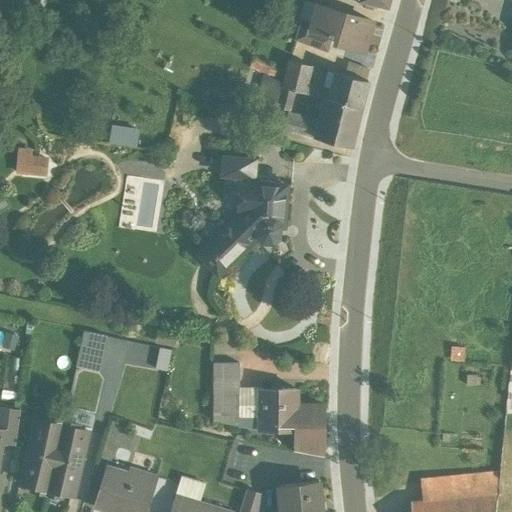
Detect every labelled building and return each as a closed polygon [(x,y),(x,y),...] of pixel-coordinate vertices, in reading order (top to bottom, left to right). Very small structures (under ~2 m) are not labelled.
[(388,0),(358,0),(359,0),(364,2),(362,7),(372,10),(373,4),(386,8),(388,0)] [(372,21),(320,5),(314,25),(313,31),(333,37),(345,41),(344,46),(363,52),(372,21)] [(333,37),(313,31),(314,25),(300,21),(294,40),(329,53),(333,37)] [(252,66),(274,78),(277,71),(255,59),(252,66)] [(312,67),(290,61),(283,87),(294,91),(304,93),(312,67)] [(283,87),(250,73),(233,111),(266,125),(283,129),(287,116),(289,110),(277,108),(283,87)] [(367,81),(335,73),(330,91),(328,100),(360,108),(367,81)] [(294,91),(283,87),(277,108),(289,110),(294,91)] [(330,91),(320,88),(318,97),(324,99),(328,100),(330,91)] [(328,100),(324,99),(317,124),(314,137),(350,146),(360,108),(328,100)] [(297,119),(287,116),(283,129),(294,132),(297,119)] [(317,124),(297,119),(294,132),(314,137),(317,124)] [(32,152),(17,151),(16,175),(46,176),(47,160),(32,159),(32,152)] [(252,161),(225,159),(223,175),(251,178),(252,161)] [(285,187),(249,184),(247,214),(242,219),(237,213),(197,251),(217,273),(256,236),(262,242),(271,243),(277,236),(278,226),(282,226),(285,187)] [(97,371),(107,337),(84,331),(75,365),(97,371)] [(465,346),(452,345),(451,359),(464,360),(465,346)] [(239,364),(213,364),(213,379),(239,378),(239,364)] [(239,378),(213,379),(213,422),(240,426),(239,378)] [(296,388),(261,388),(260,416),(260,429),(295,429),(296,429),(296,402),(296,388)] [(323,402),(296,402),(296,429),(295,429),(294,437),(321,437),(324,437),(323,402)] [(20,409),(0,406),(0,430),(2,430),(0,440),(0,442),(15,445),(20,409)] [(260,416),(247,417),(247,427),(260,429),(260,416)] [(62,422),(47,419),(46,422),(36,419),(21,482),(32,484),(31,488),(46,492),(62,422)] [(62,422),(46,492),(61,495),(62,491),(72,494),(87,432),(76,429),(77,425),(62,422)] [(321,437),(294,437),(294,450),(320,456),(321,437)] [(130,469),(129,473),(107,467),(95,507),(110,511),(145,511),(157,478),(130,469)] [(498,471),(487,472),(487,494),(497,493),(498,471)] [(487,472),(425,479),(426,500),(411,502),(411,511),(495,511),(497,494),(497,493),(487,494),(487,472)] [(321,511),(318,480),(278,484),(281,511),(321,511)] [(257,511),(260,493),(246,489),(238,511),(257,511)] [(231,511),(175,495),(169,511),(231,511)]
